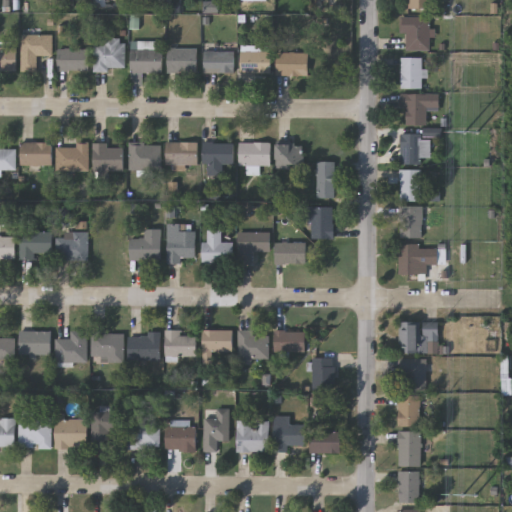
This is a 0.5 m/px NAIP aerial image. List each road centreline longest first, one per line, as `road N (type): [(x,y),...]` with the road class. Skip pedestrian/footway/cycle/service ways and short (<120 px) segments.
road 1 (residential): [(368,511),(369,0)]
road 2 (residential): [(492,303),(238,301)]
road 3 (residential): [(240,106),(0,105)]
road 4 (residential): [(238,301),(0,298)]
road 5 (residential): [(234,495),(0,492)]
road 6 (residential): [(368,498),(234,495)]
road 7 (residential): [(369,108),(240,106)]
